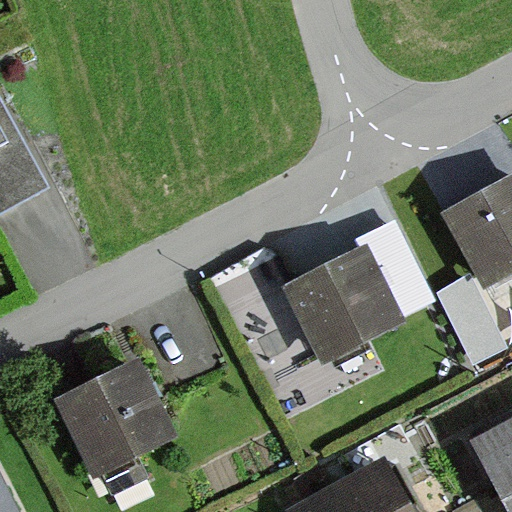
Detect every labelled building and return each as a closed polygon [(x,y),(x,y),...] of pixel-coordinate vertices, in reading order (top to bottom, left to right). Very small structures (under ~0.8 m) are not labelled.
[(0,168),(0,146),(4,145),(0,137),(0,215),(20,204),(0,168)] [(511,182),(447,218),(483,283),(511,266),(511,182)] [(357,257),(290,291),(323,357),(390,323),(357,257)] [(130,370),(60,404),(107,497),(144,479),(131,452),(162,436),(130,370)] [(511,511),(511,423),(470,446),(506,511),(511,511)] [(403,511),(381,471),(306,511),(403,511)] [(0,511),(9,511),(0,493),(0,511)]
